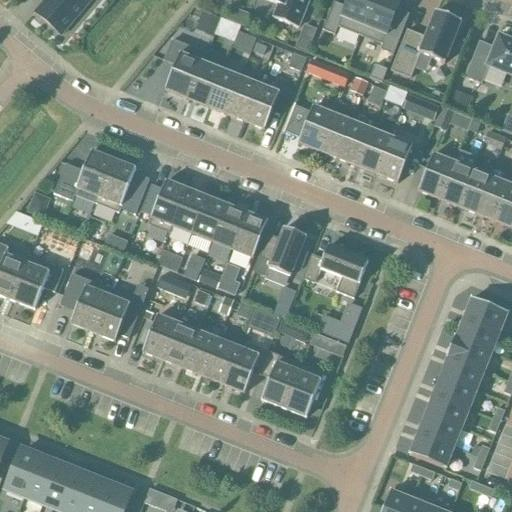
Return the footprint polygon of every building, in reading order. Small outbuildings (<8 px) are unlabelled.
[(44,0),(46,1),(35,14),(62,37),(92,0),(44,0)] [(262,0),(279,6),(273,20),(298,30),(310,0),(262,0)] [(339,28),(360,37),(375,0),(349,0),(345,10),(334,5),(323,32),(336,37),(339,28)] [(375,0),(360,37),(383,47),(401,0),(375,0)] [(199,28),(205,14),(194,10),(185,22),(199,28)] [(407,32),(391,73),(410,80),(420,56),(445,66),(462,23),(436,13),(425,39),(407,32)] [(221,20),(216,32),(235,39),(239,27),(221,20)] [(304,26),(295,49),(307,54),(317,31),(304,26)] [(489,69),(511,77),(511,43),(499,38),(491,59),(476,54),(465,80),(482,86),(489,69)] [(188,102),(207,56),(172,42),(164,63),(175,67),(165,93),(188,102)] [(204,65),(207,56),(188,102),(208,110),(223,73),(204,65)] [(293,56),(288,69),(301,74),(306,61),(293,56)] [(375,66),(369,80),(382,85),(388,71),(375,66)] [(330,70),(324,86),(341,93),(348,77),(330,70)] [(223,73),(208,110),(226,117),(241,80),(223,73)] [(244,124),(259,87),(241,80),(226,117),(244,124)] [(355,81),(350,94),(363,99),(368,86),(355,81)] [(265,132),(280,95),(259,87),(244,124),(265,132)] [(394,90),(390,103),(402,107),(407,95),(394,90)] [(452,91),(446,107),(467,115),(473,99),(452,91)] [(420,102),(415,116),(434,124),(439,110),(420,102)] [(447,134),(454,114),(442,109),(434,129),(447,134)] [(319,155),(333,118),(312,110),(298,147),(319,155)] [(511,118),(508,116),(501,133),(511,136),(511,118)] [(337,162),(352,125),(333,118),(319,155),(337,162)] [(473,121),(469,132),(477,136),(481,124),(473,121)] [(352,125),(337,162),(357,170),(371,132),(354,125),(352,125)] [(357,170),(377,177),(392,140),(371,132),(357,170)] [(488,134),(483,145),(501,152),(506,141),(488,134)] [(398,185),(413,148),(392,140),(377,177),(398,185)] [(114,162),(91,153),(84,173),(66,166),(54,196),(73,203),(75,198),(96,206),(114,163),(114,162)] [(437,201),(452,164),(433,156),(418,193),(437,201)] [(136,171),(114,163),(96,206),(119,215),(136,171)] [(456,208),(471,171),(452,164),(437,201),(456,208)] [(475,216),(490,179),(471,171),(456,208),(475,216)] [(490,179),(475,216),(494,223),(508,186),(490,179)] [(508,186),(494,223),(511,230),(511,182),(510,182),(508,186)] [(169,235),(187,191),(166,183),(148,227),(169,235)] [(207,199),(187,191),(169,235),(170,236),(173,229),(192,237),(207,199)] [(129,192),(124,206),(136,211),(141,197),(129,192)] [(35,195),(28,214),(42,220),(50,201),(35,195)] [(212,245),(227,208),(207,199),(192,237),(212,245)] [(145,203),(141,215),(148,218),(152,206),(145,203)] [(247,216),(227,208),(212,245),(232,253),(247,216)] [(247,216),(232,253),(253,261),(268,224),(247,216)] [(279,241),(268,237),(259,259),(270,263),(268,270),(290,279),(306,239),(284,230),(279,241)] [(118,231),(110,251),(124,257),(132,237),(118,231)] [(82,242),(75,258),(89,264),(95,248),(82,242)] [(0,298),(12,303),(30,259),(0,247),(0,298)] [(342,279),(336,294),(354,301),(368,264),(328,248),(323,262),(312,258),(303,281),(314,286),(320,271),(342,279)] [(163,252),(157,267),(177,275),(183,260),(163,252)] [(30,259),(12,303),(35,312),(43,290),(55,295),(63,273),(30,259)] [(201,272),(188,267),(184,278),(196,283),(201,272)] [(203,271),(198,283),(217,291),(222,278),(203,271)] [(162,278),(158,290),(187,302),(193,287),(165,276),(162,278)] [(71,326),(93,335),(111,291),(88,282),(71,326)] [(111,291),(93,335),(115,344),(133,300),(111,291)] [(224,300),(219,315),(228,318),(234,304),(234,302),(225,299),(224,300)] [(280,300),(274,315),(286,320),(292,305),(280,300)] [(471,301),(463,320),(500,334),(508,315),(471,301)] [(323,317),(317,334),(318,334),(333,340),(349,346),(363,310),(348,304),(340,324),(332,320),(323,317)] [(143,355),(163,363),(178,326),(157,318),(143,355)] [(269,319),(265,330),(276,334),(280,323),(269,319)] [(463,320),(456,339),(493,354),(500,334),(463,320)] [(163,363),(184,371),(198,334),(178,326),(163,363)] [(184,371),(204,379),(219,342),(198,334),(184,371)] [(493,354),(456,339),(448,358),(485,373),(493,354)] [(328,340),(323,352),(341,359),(346,347),(328,340)] [(204,379),(224,387),(241,343),(238,350),(219,342),(204,379)] [(241,343),(224,387),(245,395),(262,352),(241,343)] [(261,402),(284,411),(301,367),(268,354),(259,376),(270,381),(261,402)] [(448,358),(440,378),(477,392),(485,373),(448,358)] [(301,367),(284,411),(306,420),(324,376),(301,367)] [(440,378),(433,397),(470,412),(477,392),(440,378)] [(433,397),(425,416),(462,431),(470,412),(433,397)] [(497,410),(493,421),(500,424),(504,413),(497,410)] [(425,416),(418,436),(454,450),(462,431),(425,416)] [(493,421),(488,432),(496,435),(500,424),(493,421)] [(454,450),(418,436),(409,456),(445,469),(454,450)] [(482,448),(478,459),(485,462),(490,451),(482,448)] [(7,491),(25,498),(40,461),(21,453),(7,491)] [(478,459),(473,470),(481,473),(485,462),(478,459)] [(58,468),(40,461),(25,498),(43,505),(58,468)] [(413,466),(410,474),(421,478),(424,471),(413,466)] [(43,505),(60,511),(61,511),(76,475),(58,468),(43,505)] [(424,471),(421,478),(432,483),(435,475),(424,471)] [(76,475),(61,511),(81,511),(94,482),(76,475)] [(450,481),(447,489),(459,493),(462,486),(450,481)] [(81,511),(102,511),(112,489),(94,482),(81,511)] [(470,489),(469,491),(480,495),(483,488),(476,485),(472,484),(470,489)] [(483,488),(480,495),(491,500),(494,493),(483,488)] [(112,489),(102,511),(124,511),(130,497),(112,489)] [(150,491),(144,506),(158,511),(164,497),(150,491)] [(392,493),(384,511),(406,511),(411,501),(392,493)] [(411,501),(406,511),(429,511),(431,509),(411,501)]
